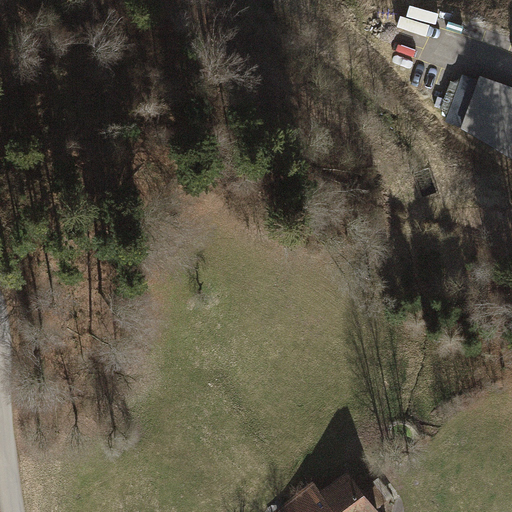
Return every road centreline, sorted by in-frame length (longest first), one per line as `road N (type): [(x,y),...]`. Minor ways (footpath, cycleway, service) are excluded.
road 1 (track): [(511,238),(488,221),(410,206),(361,148),(177,0)]
road 2 (track): [(511,404),(486,402),(460,415),(432,448),(401,511)]
road 3 (unclassified): [(13,511),(0,345)]
